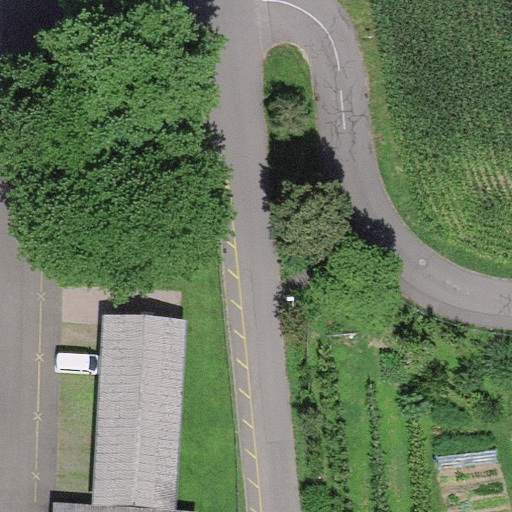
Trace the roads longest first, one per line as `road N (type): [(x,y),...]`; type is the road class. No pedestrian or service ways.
road 1 (unclassified): [(221,4),(272,511)]
road 2 (residential): [(511,317),(468,309),(380,262),(356,209),(328,62),(303,25),(274,3),(221,4)]
